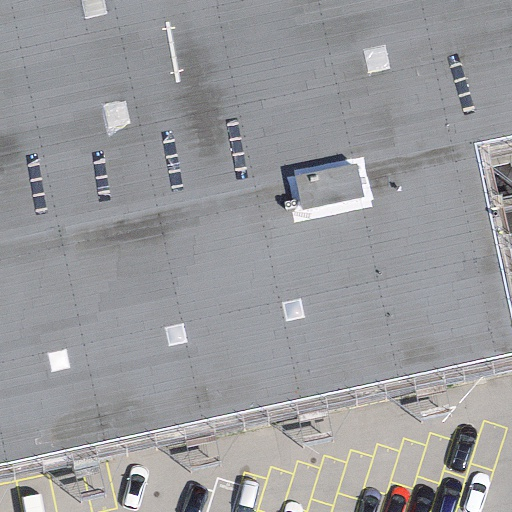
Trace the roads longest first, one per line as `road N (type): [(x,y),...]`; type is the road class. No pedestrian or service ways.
road 1 (unknown): [(484,404),(159,468),(120,511)]
road 2 (unknown): [(484,404),(511,275)]
